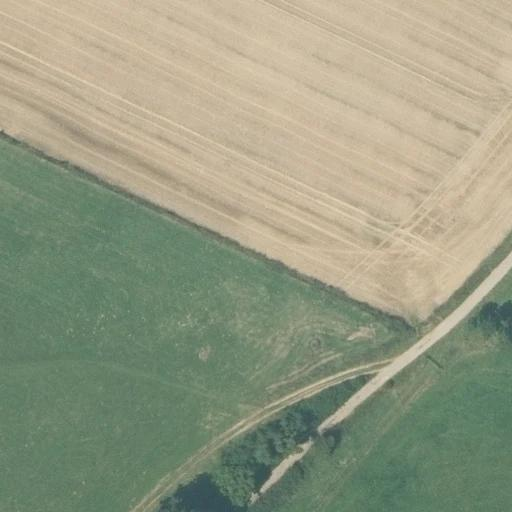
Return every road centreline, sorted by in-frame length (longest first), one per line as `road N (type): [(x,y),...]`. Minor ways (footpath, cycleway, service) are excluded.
road 1 (track): [(234,511),(511,258)]
road 2 (track): [(401,361),(268,407)]
